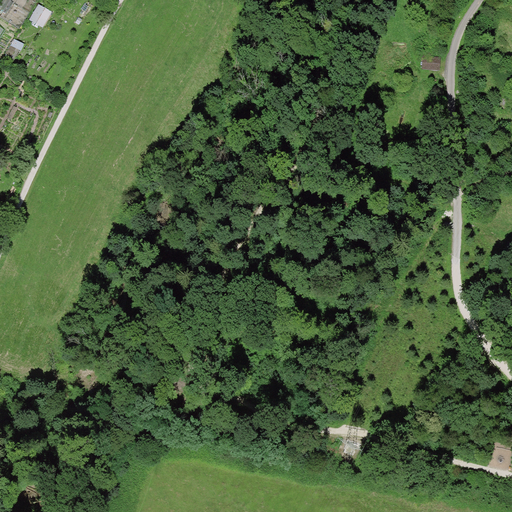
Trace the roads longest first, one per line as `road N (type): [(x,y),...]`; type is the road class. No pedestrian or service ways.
road 1 (track): [(511,376),(468,317),(456,276),(452,51),(480,0)]
road 2 (track): [(0,250),(121,0)]
